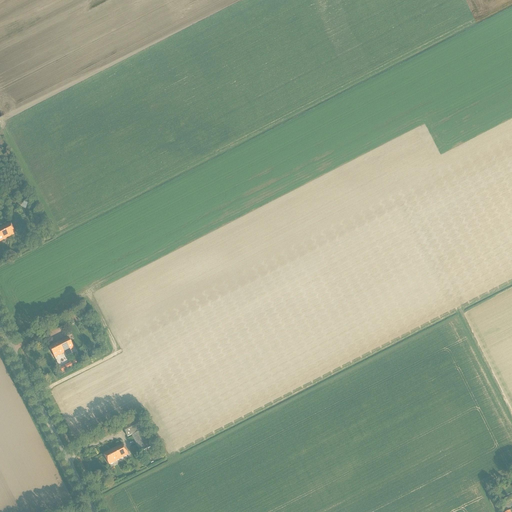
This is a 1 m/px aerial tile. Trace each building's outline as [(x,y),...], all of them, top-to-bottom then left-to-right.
[(28,205),(26,200),(25,199),(15,204),(18,210),(28,205)] [(0,228),(0,241),(16,234),(10,223),(0,228)] [(69,337),(50,347),(55,357),(64,353),(66,356),(72,353),(70,350),(74,348),(69,337)] [(122,426),(128,437),(144,429),(146,428),(141,417),(122,426)] [(132,436),(140,453),(151,447),(142,430),(132,436)] [(104,454),(109,464),(129,455),(123,444),(104,454)]
